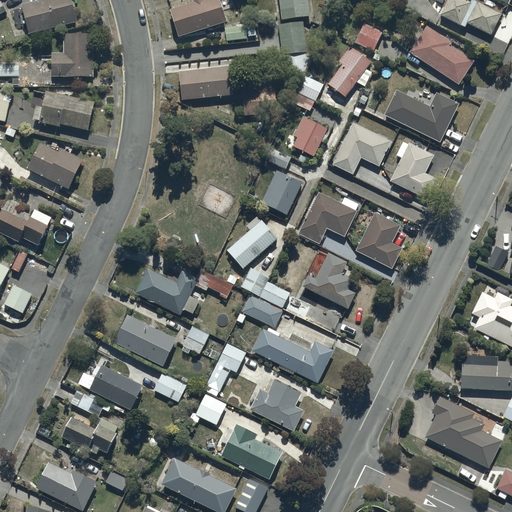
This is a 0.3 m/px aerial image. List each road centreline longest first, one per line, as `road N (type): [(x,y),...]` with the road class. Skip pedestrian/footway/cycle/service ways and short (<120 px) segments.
road 1 (residential): [(125,0),(137,57),(137,132),(102,234),(35,366)]
road 2 (tertiary): [(345,455),(511,116)]
road 3 (residential): [(345,455),(462,511)]
